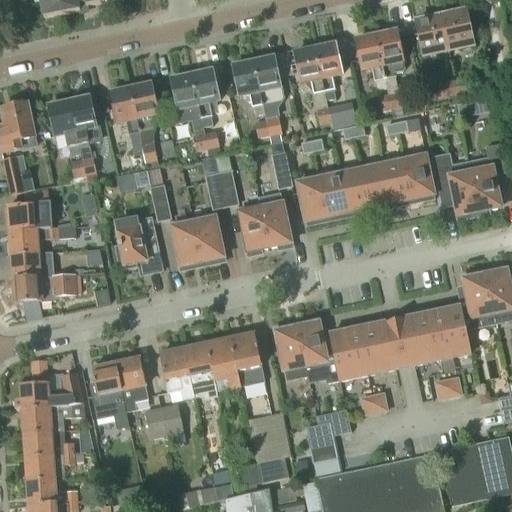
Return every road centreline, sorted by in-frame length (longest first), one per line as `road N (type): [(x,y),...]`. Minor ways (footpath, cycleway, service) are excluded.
road 1 (residential): [(0,349),(511,238)]
road 2 (residential): [(0,68),(181,30)]
road 3 (residential): [(181,30),(320,0)]
